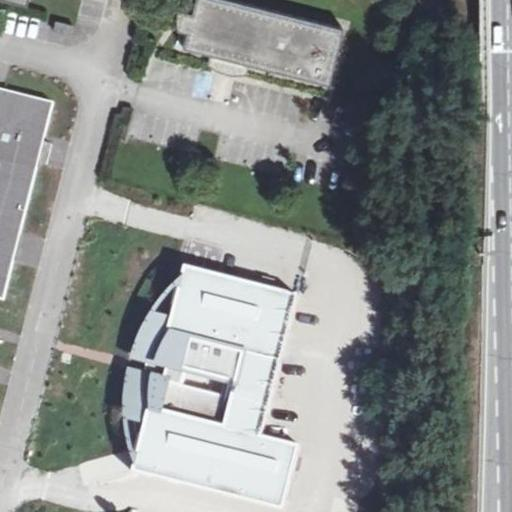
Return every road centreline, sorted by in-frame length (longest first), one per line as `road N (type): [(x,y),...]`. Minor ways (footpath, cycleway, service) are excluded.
road 1 (unclassified): [(102,70),(0,505)]
road 2 (trunk): [(504,0),(511,325)]
